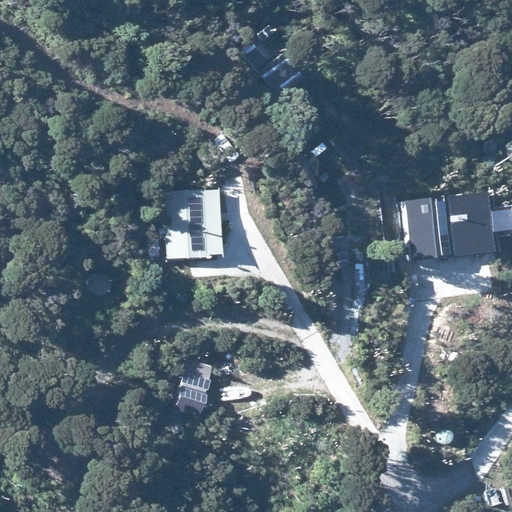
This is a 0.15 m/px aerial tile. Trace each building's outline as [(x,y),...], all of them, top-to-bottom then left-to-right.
[(160,192),(162,261),(215,260),(214,192),(160,192)] [(488,193),(394,205),(402,261),(495,248),(488,193)] [(153,244),(140,245),(140,258),(153,257),(153,244)] [(211,368),(185,361),(179,385),(205,392),(211,368)] [(200,396),(175,388),(168,410),(192,418),(200,396)]
